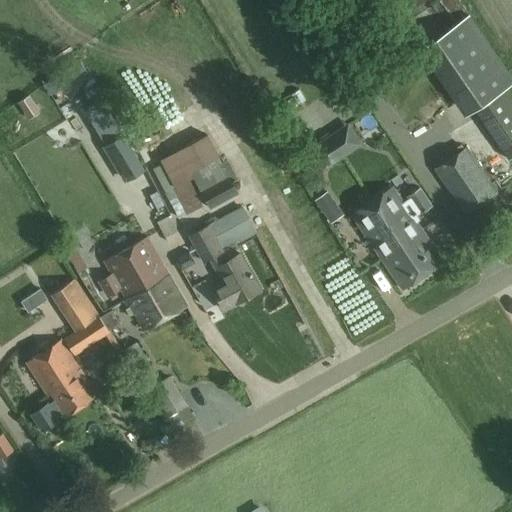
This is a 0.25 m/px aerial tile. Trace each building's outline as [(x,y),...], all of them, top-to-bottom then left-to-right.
[(511,98),(505,88),(511,83),(511,74),(470,14),(419,49),(465,115),(475,109),(509,159),(511,157),(511,98)] [(85,110),(106,145),(123,135),(116,123),(102,100),(85,110)] [(325,170),(363,145),(349,123),(310,148),(325,170)] [(188,179),(193,177),(190,172),(219,157),(207,134),(161,158),(164,163),(175,186),(188,179)] [(144,169),(123,135),(106,145),(127,179),(144,169)] [(497,191),(467,146),(434,169),(465,213),(497,191)] [(490,162),(501,183),(511,176),(511,175),(502,156),(490,162)] [(210,209),(239,194),(219,157),(190,172),(193,177),(210,209)] [(175,186),(164,163),(153,169),(179,217),(201,205),(188,179),(175,186)] [(442,260),(414,216),(420,212),(421,214),(433,206),(421,187),(409,195),(411,198),(405,202),(394,186),(352,215),(403,289),(442,260)] [(330,189),(316,199),(331,222),(346,212),(330,189)] [(215,268),(223,281),(211,288),(223,309),(260,289),(240,254),(228,261),(223,252),(225,251),(223,248),(238,240),(239,242),(256,233),(241,206),(209,223),(209,225),(189,236),(203,263),(210,259),(215,268)] [(162,295),(176,286),(147,236),(106,260),(128,298),(150,286),(154,293),(162,295)] [(196,262),(189,251),(177,257),(177,261),(181,270),(196,262)] [(379,295),(390,291),(379,267),(369,272),(379,295)] [(75,332),(99,315),(76,279),(51,295),(74,331),(75,332)] [(150,286),(128,298),(147,330),(188,306),(176,286),(162,295),(154,293),(150,286)] [(47,298),(41,288),(31,294),(38,304),(47,298)] [(104,314),(100,317),(105,325),(115,319),(111,314),(123,306),(117,296),(100,307),(104,314)] [(75,332),(74,331),(61,339),(62,341),(73,356),(105,336),(117,355),(123,351),(110,331),(105,325),(100,317),(99,315),(75,332)] [(73,356),(62,341),(27,364),(49,398),(52,396),(67,387),(61,375),(78,364),(73,356)] [(148,387),(160,380),(137,342),(125,349),(148,387)] [(83,373),(78,364),(61,375),(67,387),(52,396),(66,417),(94,398),(80,375),(83,373)] [(152,387),(167,415),(175,431),(185,426),(183,423),(193,418),(171,377),(152,387)] [(0,458),(13,450),(3,433),(0,434),(0,458)]
